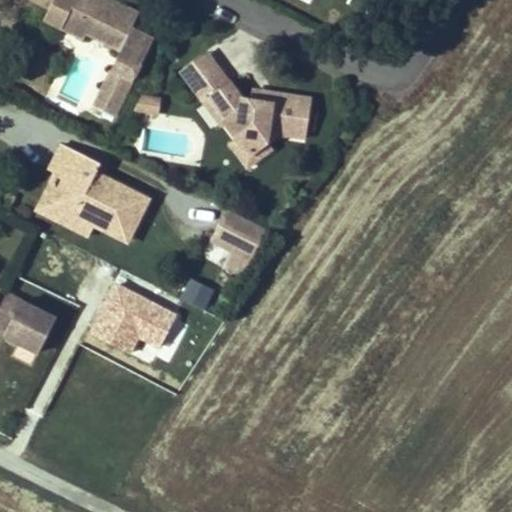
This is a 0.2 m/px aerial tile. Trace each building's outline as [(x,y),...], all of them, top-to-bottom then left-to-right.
[(132,27),(139,12),(114,0),(32,0),(49,8),(51,9),(54,3),(67,9),(68,13),(61,28),(84,40),(87,33),(121,50),(94,105),(115,116),(154,38),(132,27)] [(61,28),(68,13),(67,9),(54,3),(51,9),(49,8),(44,19),(61,28)] [(190,83),(216,64),(207,52),(181,72),(190,83)] [(305,138),(311,98),(273,92),(272,102),(249,99),(242,98),(229,80),(228,81),(216,64),(190,83),(203,101),(211,96),(227,119),(225,121),(225,122),(238,139),(249,154),(265,142),(267,141),(268,132),(305,138)] [(272,102),(273,92),(250,89),(249,99),(272,102)] [(227,119),(211,96),(203,101),(221,125),(225,122),(225,121),(227,119)] [(159,113),(161,101),(141,97),(135,110),(159,113)] [(247,167),(271,150),(265,142),(249,154),(238,139),(230,145),(247,167)] [(130,237),(148,199),(96,173),(101,163),(63,144),(50,170),(56,173),(70,180),(52,217),(89,236),(95,225),(97,220),(130,237)] [(52,217),(70,180),(56,173),(38,210),(52,217)] [(0,204),(10,210),(15,198),(4,192),(3,192),(0,198),(0,204)] [(130,237),(97,220),(95,225),(127,241),(130,237)] [(241,276),(250,262),(236,252),(226,267),(241,276)] [(112,282),(89,332),(154,362),(177,312),(112,282)] [(39,352),(56,318),(7,294),(0,306),(0,326),(7,329),(4,335),(39,352)]
